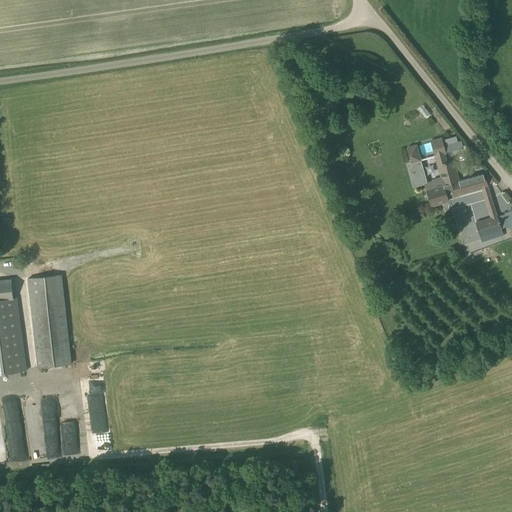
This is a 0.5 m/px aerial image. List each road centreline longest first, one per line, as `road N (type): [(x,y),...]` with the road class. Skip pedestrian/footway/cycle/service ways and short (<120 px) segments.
road 1 (unclassified): [(0,83),(329,33),(363,8)]
road 2 (unclassified): [(511,186),(363,8)]
